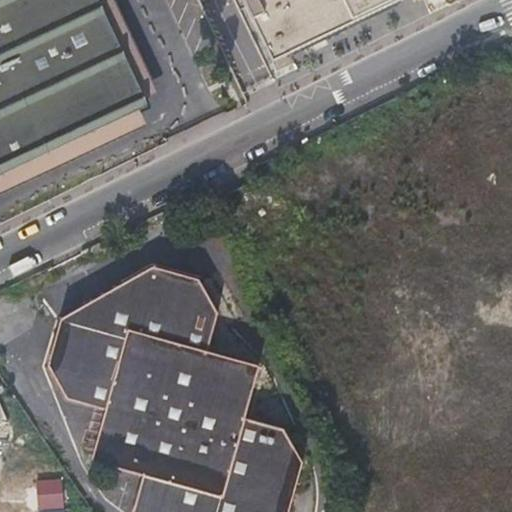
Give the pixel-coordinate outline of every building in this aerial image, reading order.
[(0,0),(0,165),(135,102),(87,0),(0,0)] [(115,0),(87,0),(135,102),(158,91),(115,0)] [(241,0),(272,63),(401,0),(444,0),(447,5),(457,0),(241,0)] [(0,192),(146,124),(135,102),(0,165),(0,192)] [(150,266),(58,319),(47,363),(66,398),(102,407),(91,459),(141,475),(132,511),(131,511),(282,511),(295,465),(277,431),(239,420),(253,367),(200,351),(211,315),(191,279),(150,266)] [(0,399),(0,424),(9,421),(0,399)] [(61,511),(60,477),(34,478),(34,511),(61,511)]
